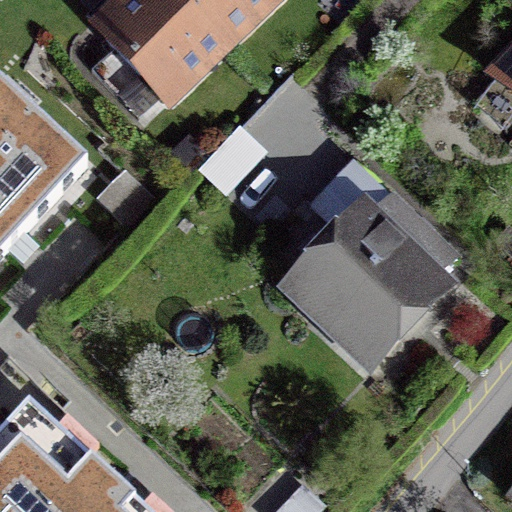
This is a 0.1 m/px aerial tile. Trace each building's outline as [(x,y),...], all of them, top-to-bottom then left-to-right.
[(149,0),(144,5),(141,1),(103,38),(114,49),(89,73),(140,125),(226,44),(184,0),(149,0)] [(184,0),(226,44),(272,0),(184,0)] [(0,261),(86,168),(0,87),(0,261)] [(370,357),(455,263),(353,166),(324,196),(362,233),(304,293),(370,357)] [(142,511),(28,406),(0,436),(0,511),(142,511)]
